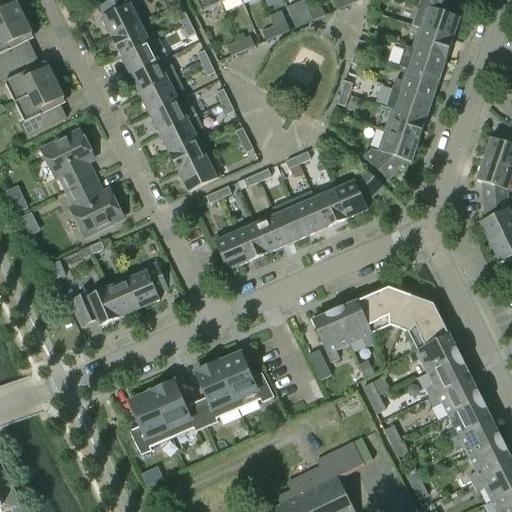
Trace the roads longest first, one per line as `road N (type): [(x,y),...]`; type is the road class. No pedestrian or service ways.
road 1 (residential): [(205,325),(46,0)]
road 2 (residential): [(426,240),(504,0)]
road 3 (residential): [(205,325),(406,240),(426,240)]
road 4 (residential): [(0,410),(205,325)]
road 5 (residential): [(511,401),(426,240)]
